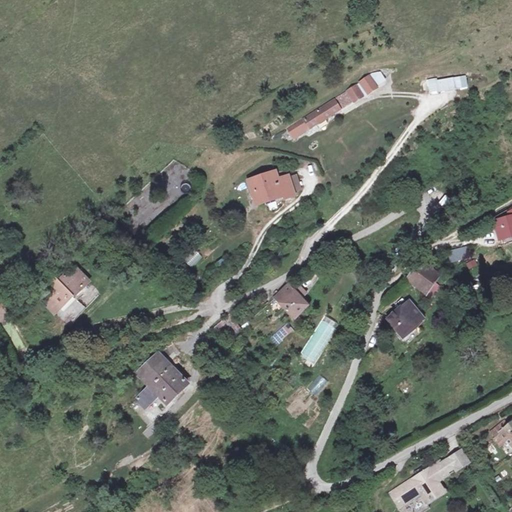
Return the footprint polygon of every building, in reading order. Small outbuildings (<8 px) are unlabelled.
[(428,95),(468,87),(465,74),(425,82),(428,95)] [(360,81),(367,92),(376,87),(369,76),(360,81)] [(333,100),(338,106),(350,98),(352,101),(362,95),(355,83),(332,97),(333,100)] [(338,106),(333,100),(288,130),(294,139),(340,109),(338,106)] [(283,192),(285,196),(294,193),(293,189),(288,176),(288,174),(278,177),(275,170),(248,179),(255,202),(264,199),(283,192)] [(297,173),(288,176),(293,189),(301,186),(297,173)] [(266,203),(285,196),(283,192),(264,199),(266,203)] [(511,219),(500,224),(506,238),(511,235),(511,219)] [(475,259),(465,263),(468,270),(478,266),(475,259)] [(59,276),(43,290),(58,307),(71,295),(73,297),(90,283),(75,266),(61,279),(59,276)] [(417,268),(405,286),(425,300),(437,283),(417,268)] [(273,302),(292,324),(309,310),(302,303),(306,299),(308,298),(301,291),(300,292),(295,296),(288,288),(273,302)] [(43,290),(37,295),(54,314),(60,309),(58,307),(43,290)] [(74,299),(62,311),(65,315),(64,322),(72,323),(85,309),(74,299)] [(0,303),(0,323),(9,318),(4,309),(3,310),(0,303)] [(407,310),(400,315),(415,332),(421,326),(407,310)] [(415,332),(400,315),(399,314),(384,328),(404,352),(420,338),(415,332)] [(209,334),(218,347),(234,334),(225,321),(209,334)] [(283,334),(266,349),(269,354),(287,339),(283,334)] [(188,386),(158,353),(139,371),(152,387),(137,402),(145,411),(159,396),(168,406),(188,386)] [(314,395),(328,384),(321,376),(308,387),(314,395)] [(303,392),(298,403),(308,408),(313,397),(303,392)] [(511,441),(511,422),(509,425),(504,419),(491,429),(496,435),(503,430),(509,437),(511,441)] [(496,435),(495,436),(501,444),(509,437),(503,430),(496,435)] [(461,450),(448,459),(454,468),(456,471),(469,462),(461,450)] [(448,459),(441,463),(447,472),(454,468),(448,459)] [(419,480),(417,476),(389,494),(398,508),(410,501),(419,494),(425,503),(444,491),(437,481),(448,474),(447,472),(441,463),(439,461),(422,473),(424,476),(419,480)] [(416,510),(425,503),(419,494),(410,501),(416,510)]
